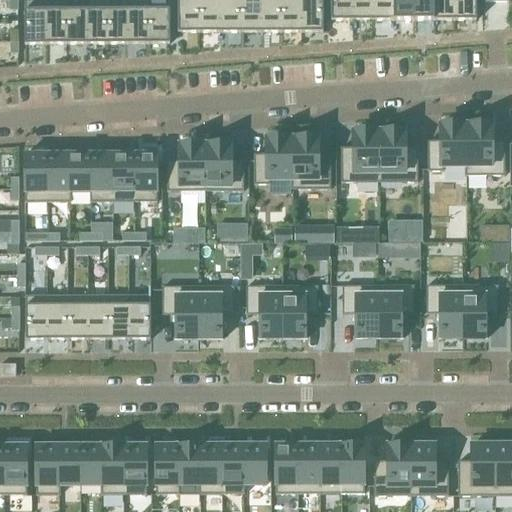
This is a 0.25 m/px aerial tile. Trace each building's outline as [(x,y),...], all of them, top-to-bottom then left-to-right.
[(18,0),(10,0),(10,12),(18,12),(18,0)] [(169,0),(147,0),(147,1),(148,46),(169,46),(169,0)] [(198,0),(177,0),(177,35),(199,35),(198,0)] [(218,0),(198,0),(199,35),(219,34),(218,0)] [(218,0),(219,34),(239,34),(239,0),(218,0)] [(259,0),(239,0),(239,34),(260,34),(259,0)] [(259,0),(260,34),(280,34),(280,0),(259,0)] [(280,0),(280,34),(301,34),(300,0),(280,0)] [(322,0),(300,0),(301,34),(322,34),(322,0)] [(330,0),(331,23),(352,23),(351,0),(330,0)] [(351,0),(352,23),(372,23),(372,0),(351,0)] [(372,0),(372,23),(393,23),(392,0),(372,0)] [(392,0),(393,23),(413,23),(413,0),(392,0)] [(413,0),(413,23),(434,22),(433,0),(413,0)] [(433,0),(434,22),(454,22),(453,0),(433,0)] [(475,0),(453,0),(454,22),(476,22),(475,0)] [(127,1),(107,2),(107,46),(127,46),(127,1)] [(147,1),(127,1),(127,46),(148,46),(147,1)] [(46,2),(24,2),(24,46),(46,46),(46,2)] [(67,2),(46,2),(46,46),(66,46),(66,11),(67,11),(67,2)] [(107,2),(85,2),(85,11),(86,11),(86,46),(107,46),(107,2)] [(67,11),(66,11),(66,46),(86,46),(86,11),(85,11),(67,11)] [(18,32),(10,32),(10,43),(18,43),(18,32)] [(18,43),(10,43),(10,55),(18,55),(18,43)] [(440,143),(427,143),(427,173),(443,173),(443,168),(464,168),(466,168),(466,126),(440,126),(440,143)] [(466,168),(464,168),(464,178),(504,178),(504,143),(491,143),(491,126),(466,126),(466,168)] [(353,150),(340,150),(340,185),(379,185),(379,133),(353,133),(353,150)] [(404,133),(379,133),(379,185),(417,185),(417,149),(404,149),(404,133)] [(266,156),(253,156),(254,187),(269,187),(269,182),(290,182),(292,182),(292,140),(266,140),(266,156)] [(292,182),(290,182),(290,191),(330,191),(330,156),(317,156),(317,140),(292,140),(292,182)] [(230,146),(205,147),(205,193),(243,193),(243,163),(230,163),(230,146)] [(180,163),(166,163),(167,194),(205,193),(205,147),(180,147),(180,163)] [(91,195),(89,195),(89,205),(112,204),(112,155),(90,156),(91,195)] [(134,155),(112,155),(112,204),(134,204),(134,155)] [(156,155),(134,155),(134,204),(157,204),(156,155)] [(47,156),(24,156),(25,205),(48,205),(47,156)] [(69,156),(47,156),(48,205),(70,205),(70,195),(69,195),(69,156)] [(90,156),(69,156),(69,195),(70,195),(89,195),(91,195),(90,156)] [(19,179),(10,179),(10,191),(19,191),(19,179)] [(19,191),(10,191),(10,203),(19,203),(19,191)] [(19,223),(11,223),(11,234),(19,234),(19,223)] [(247,226),(233,226),(233,244),(247,244),(247,226)] [(333,228),(321,228),(321,245),(333,245),(333,228)] [(507,228),(497,229),(497,242),(507,242),(507,228)] [(204,231),(188,231),(188,245),(204,245),(204,231)] [(19,234),(11,234),(11,246),(19,246),(19,234)] [(47,235),(36,235),(36,243),(47,243),(47,235)] [(59,235),(47,235),(47,243),(59,243),(59,235)] [(91,235),(79,235),(79,243),(91,243),(91,235)] [(103,235),(91,235),(91,243),(103,243),(103,235)] [(134,235),(122,235),(122,243),(134,243),(134,235)] [(146,235),(134,235),(134,243),(146,243),(146,235)] [(420,245),(404,245),(404,260),(420,260),(420,245)] [(46,249),(34,249),(34,258),(46,257),(46,249)] [(58,249),(46,249),(46,257),(58,257),(58,249)] [(87,249),(75,249),(76,257),(87,257),(87,249)] [(99,249),(87,249),(87,257),(99,257),(99,249)] [(128,249),(116,249),(116,257),(128,257),(128,249)] [(140,249),(128,249),(128,257),(140,257),(140,249)] [(252,258),(241,258),(241,282),(252,282),(252,258)] [(25,266),(17,266),(17,278),(25,278),(25,266)] [(25,278),(17,278),(17,289),(25,289),(25,278)] [(234,288),(198,289),(198,342),(222,342),(222,317),(234,317),(234,288)] [(282,288),(246,288),(246,317),(258,317),(258,341),(282,341),(282,288)] [(318,288),(282,288),(282,341),(306,341),(306,316),(318,316),(318,288)] [(378,288),(342,288),(342,316),(354,316),(354,341),(378,341),(378,288)] [(414,288),(378,288),(378,341),(402,341),(402,316),(414,316),(414,288)] [(462,288),(426,288),(426,316),(438,316),(438,341),(462,341),(462,288)] [(498,288),(462,288),(462,341),(486,341),(486,316),(498,316),(498,288)] [(198,289),(162,289),(162,317),(174,317),(174,342),(198,342),(198,289)] [(87,297),(67,298),(67,342),(88,342),(87,297)] [(108,297),(87,297),(88,342),(108,342),(108,297)] [(128,297),(108,297),(108,342),(128,342),(128,297)] [(129,297),(128,297),(128,342),(150,342),(150,307),(150,297),(129,297)] [(47,298),(25,298),(25,343),(47,342),(47,298)] [(67,298),(47,298),(47,342),(67,342),(67,298)] [(19,309),(11,309),(11,321),(19,321),(19,309)] [(19,321),(11,321),(11,333),(19,333),(19,321)] [(15,367),(0,367),(0,377),(15,377),(15,367)] [(387,463),(373,464),(373,499),(411,499),(410,447),(411,447),(411,446),(386,447),(387,463)] [(511,446),(494,447),(495,498),(511,498),(511,446)] [(200,447),(177,447),(177,448),(178,448),(178,497),(200,497),(200,448),(200,447)] [(297,447),(275,447),(275,496),(298,496),(297,447)] [(319,447),(297,447),(298,496),(319,496),(319,447)] [(340,447),(319,447),(319,496),(341,496),(341,447),(340,447)] [(340,447),(341,447),(341,496),(364,496),(364,447),(340,447)] [(411,447),(410,447),(411,499),(448,498),(448,463),(435,463),(434,447),(411,447)] [(470,463),(457,463),(458,498),(495,498),(494,447),(470,447),(470,463)] [(26,448),(3,448),(4,497),(26,497),(26,448)] [(58,448),(35,448),(36,497),(60,497),(60,488),(58,488),(58,448)] [(80,448),(58,448),(58,488),(60,488),(80,488),(80,448)] [(100,448),(80,448),(80,488),(100,487),(102,487),(101,448),(100,448)] [(100,448),(101,448),(102,487),(100,487),(100,497),(123,497),(123,448),(124,448),(100,448)] [(124,448),(123,448),(123,497),(146,497),(146,448),(124,448)] [(177,448),(155,448),(155,497),(178,497),(178,448),(177,448)] [(200,448),(200,497),(221,497),(221,448),(200,448)] [(243,448),(221,448),(221,497),(244,496),(244,487),(243,487),(243,448)] [(265,448),(243,448),(243,487),(244,487),(266,487),(265,448)]
